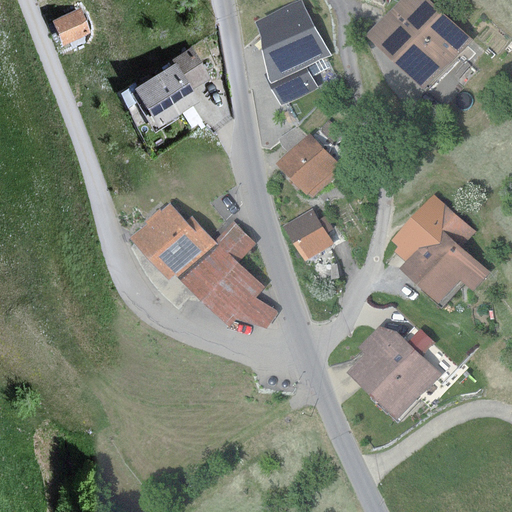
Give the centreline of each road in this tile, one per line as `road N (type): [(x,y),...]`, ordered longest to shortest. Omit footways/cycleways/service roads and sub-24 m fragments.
road 1 (unclassified): [(225,0),(255,184),(304,347),(375,511)]
road 2 (track): [(304,347),(271,354),(189,333),(144,303),(119,264),(28,0)]
road 3 (track): [(155,511),(319,386)]
road 4 (track): [(361,479),(469,413),(511,416)]
